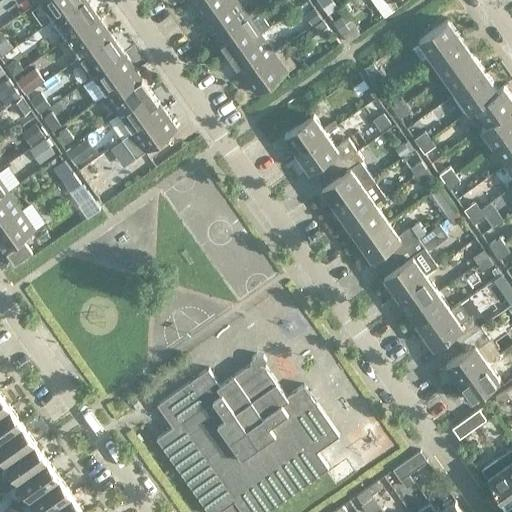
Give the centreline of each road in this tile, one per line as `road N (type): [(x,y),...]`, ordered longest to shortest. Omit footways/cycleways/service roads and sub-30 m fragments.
road 1 (residential): [(494,511),(126,0)]
road 2 (residential): [(150,511),(0,297)]
